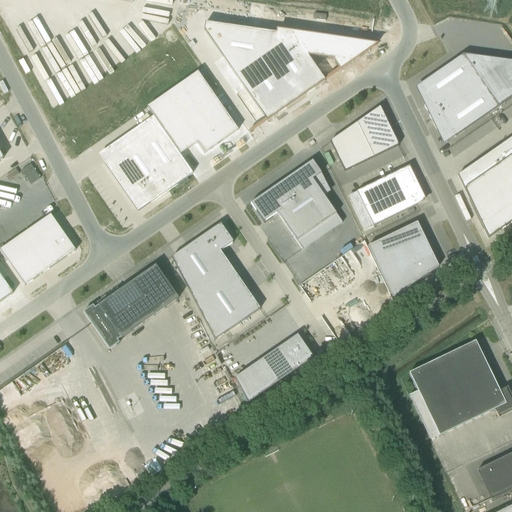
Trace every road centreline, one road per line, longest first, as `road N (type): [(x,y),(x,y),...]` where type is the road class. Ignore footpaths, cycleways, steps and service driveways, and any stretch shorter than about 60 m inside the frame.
road 1 (unclassified): [(0,54),(104,258)]
road 2 (unclassified): [(383,66),(214,182)]
road 3 (unclassified): [(327,346),(214,182)]
road 4 (unclassified): [(465,238),(383,66)]
road 5 (unclassified): [(214,182),(104,258)]
road 6 (unclassified): [(104,258),(0,332)]
